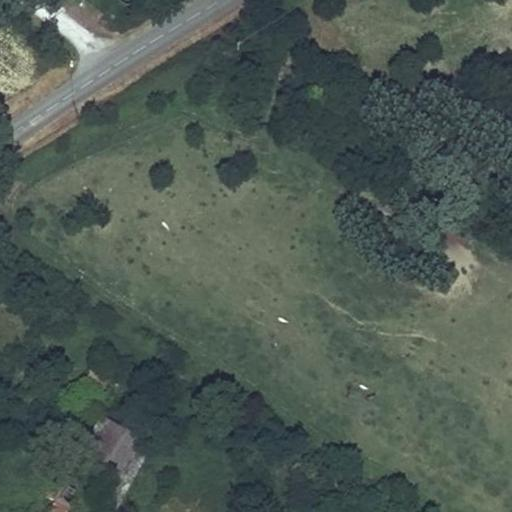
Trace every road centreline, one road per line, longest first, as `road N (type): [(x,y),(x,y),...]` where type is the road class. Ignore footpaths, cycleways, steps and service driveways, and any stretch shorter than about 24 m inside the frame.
road 1 (tertiary): [(115,64),(0,143)]
road 2 (tertiary): [(221,0),(115,64)]
